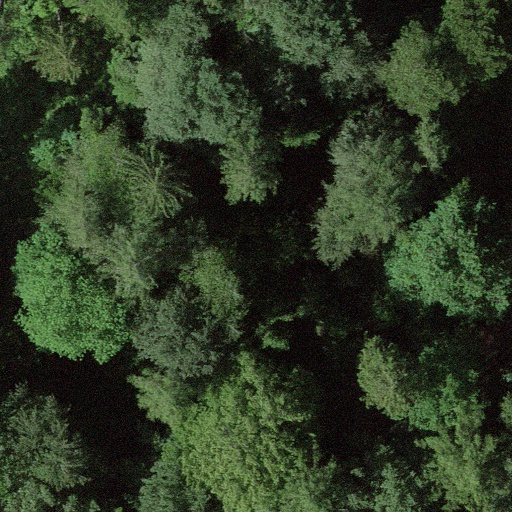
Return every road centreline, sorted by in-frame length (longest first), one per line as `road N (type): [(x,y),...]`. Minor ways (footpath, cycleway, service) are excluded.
road 1 (track): [(344,396),(0,509)]
road 2 (track): [(153,459),(0,231)]
road 3 (track): [(511,336),(344,396)]
